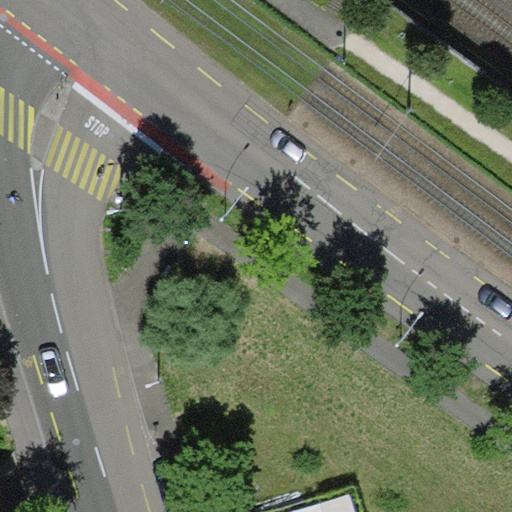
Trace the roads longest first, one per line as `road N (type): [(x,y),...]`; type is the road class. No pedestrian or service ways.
road 1 (secondary): [(102,34),(511,338)]
road 2 (primary): [(121,511),(48,274),(37,168),(42,132),(66,79),(102,34)]
